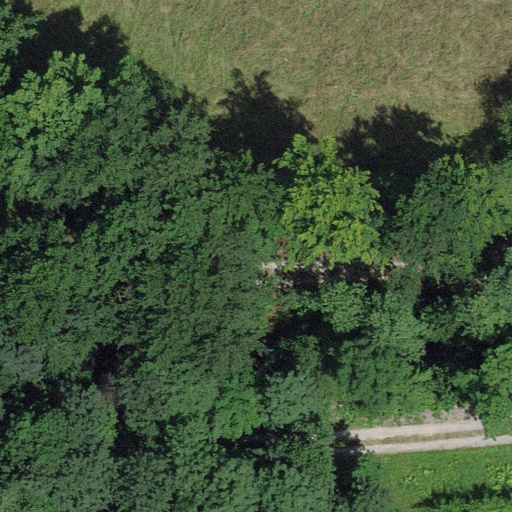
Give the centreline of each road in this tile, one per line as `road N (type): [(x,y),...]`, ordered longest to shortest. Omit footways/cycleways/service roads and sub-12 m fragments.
road 1 (track): [(0,217),(160,275),(511,269)]
road 2 (track): [(0,405),(296,448),(511,435)]
road 3 (track): [(162,0),(253,42),(488,189),(511,195)]
